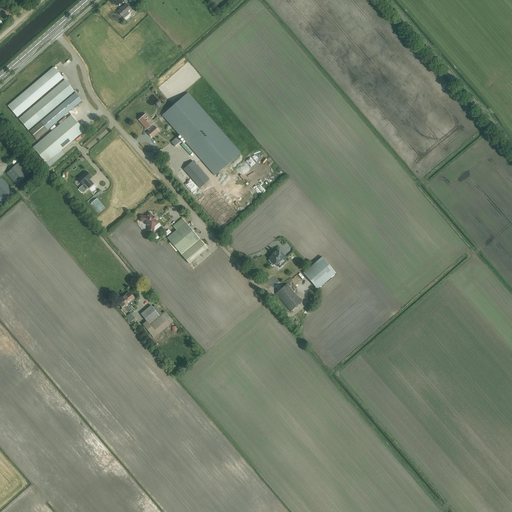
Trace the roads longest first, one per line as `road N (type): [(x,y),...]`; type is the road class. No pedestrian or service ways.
road 1 (unclassified): [(257,284),(99,105),(52,30)]
road 2 (unclassified): [(511,145),(384,0)]
